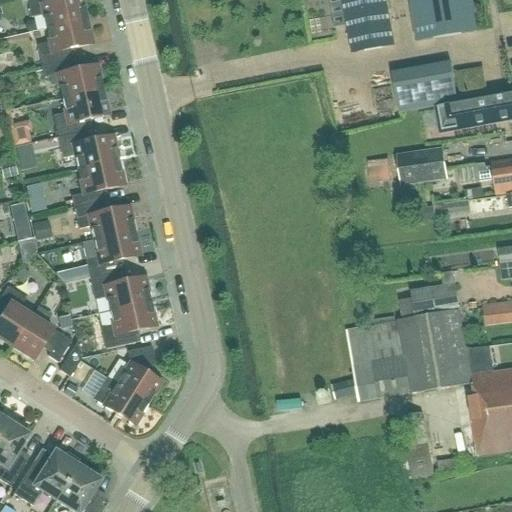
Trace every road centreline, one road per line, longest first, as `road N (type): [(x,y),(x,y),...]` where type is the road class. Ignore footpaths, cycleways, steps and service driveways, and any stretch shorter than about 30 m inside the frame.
road 1 (tertiary): [(195,407),(210,359),(129,0)]
road 2 (residential): [(154,472),(0,375)]
road 3 (residential): [(250,511),(231,439),(195,407)]
